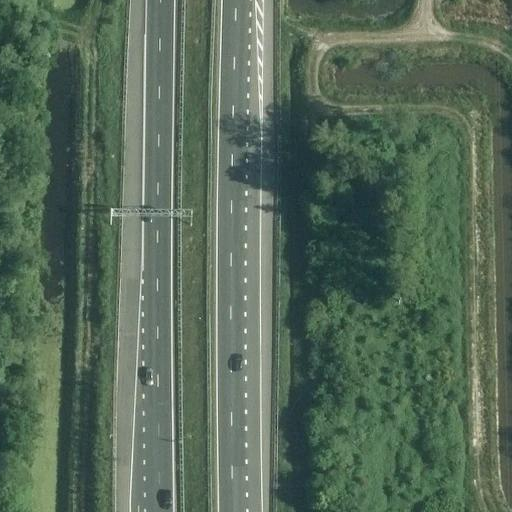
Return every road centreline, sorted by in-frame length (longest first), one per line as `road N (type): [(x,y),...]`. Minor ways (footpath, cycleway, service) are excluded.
road 1 (motorway): [(231,511),(235,0)]
road 2 (motorway): [(159,0),(161,511)]
